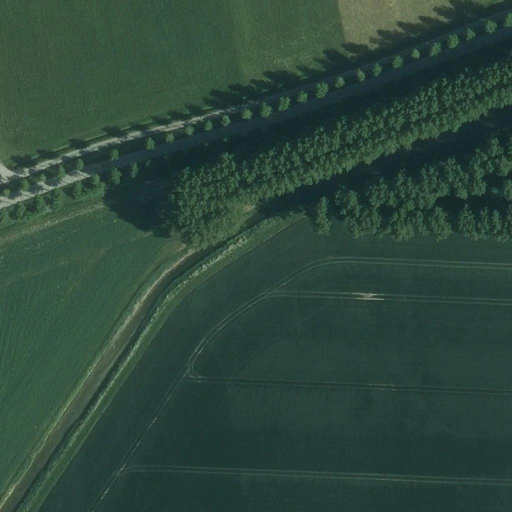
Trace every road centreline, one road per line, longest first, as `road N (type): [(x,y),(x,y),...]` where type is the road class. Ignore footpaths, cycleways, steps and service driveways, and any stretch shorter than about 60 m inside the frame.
road 1 (tertiary): [(0,202),(347,92),(511,29)]
road 2 (unclassified): [(1,180),(342,75),(511,11)]
